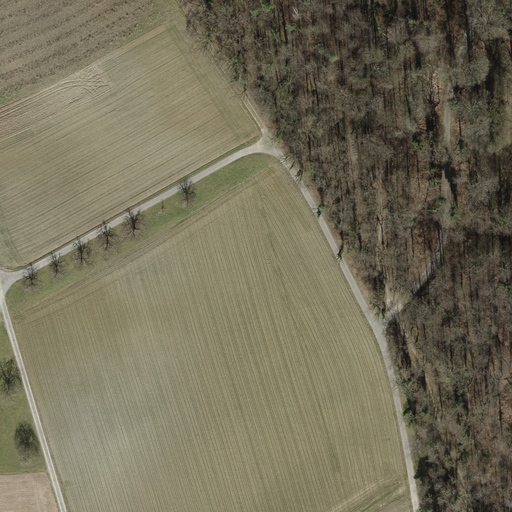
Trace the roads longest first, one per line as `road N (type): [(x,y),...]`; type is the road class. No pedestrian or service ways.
road 1 (track): [(270,146),(318,213),(375,323),(412,483)]
road 2 (residential): [(375,323),(432,268),(444,241),(444,114),(478,0)]
road 3 (track): [(66,511),(2,301)]
road 4 (track): [(182,0),(270,146)]
